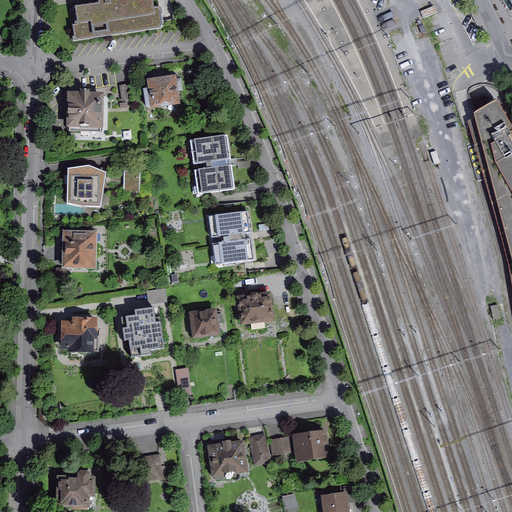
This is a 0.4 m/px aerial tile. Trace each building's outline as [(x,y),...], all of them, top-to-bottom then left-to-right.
[(100,0),(101,3),(79,7),(79,6),(74,7),(70,8),(74,37),(72,37),(73,41),(162,28),(161,24),(163,24),(161,8),(154,9),(152,0),(100,0)] [(174,78),(149,82),(150,89),(144,90),(146,107),(153,106),(153,107),(178,104),(178,100),(183,100),(180,81),(175,81),(174,78)] [(128,85),(121,86),(123,101),(130,100),(128,85)] [(81,96),(70,95),(69,116),(67,117),(67,122),(69,123),(69,131),(81,131),(81,133),(88,133),(88,131),(100,132),(101,96),(89,96),(89,91),(81,91),(81,96)] [(511,138),(506,128),(476,145),(499,224),(510,261),(511,273),(511,138)] [(227,136),(196,140),(197,149),(191,149),(194,165),(206,163),(207,169),(195,171),(197,186),(202,186),(203,194),(235,190),(227,136)] [(101,208),(106,173),(89,166),(68,170),(67,204),(82,207),(101,208)] [(140,171),(124,171),(123,194),(140,194),(140,171)] [(247,212),(216,216),(217,226),(210,227),(212,238),(219,237),(220,243),(212,244),(214,256),(221,255),(222,264),(254,260),(251,239),(245,240),(244,234),(250,233),(247,212)] [(79,235),(66,234),(66,244),(62,244),(62,255),(66,255),(65,265),(93,266),(93,260),(96,260),(96,256),(99,254),(101,251),(99,247),(96,246),(94,246),(94,231),(79,231),(79,235)] [(65,269),(57,269),(57,282),(65,283),(65,269)] [(250,297),(239,298),(241,312),(238,315),(238,319),(242,321),(242,323),(250,322),(251,328),(265,327),(264,320),(272,320),(269,294),(258,296),(258,293),(249,294),(250,297)] [(129,340),(131,357),(151,355),(150,350),(164,349),(160,317),(155,318),(154,308),(135,311),(135,316),(121,318),(124,341),(129,340)] [(221,311),(192,314),(195,336),(197,335),(197,337),(199,338),(204,337),(206,336),(206,334),(220,333),(219,321),(222,320),(221,311)] [(96,320),(70,319),(70,323),(63,323),(63,348),(71,348),(70,356),(78,356),(81,358),(84,359),(87,358),(90,357),(98,357),(98,337),(95,337),(96,320)] [(188,377),(178,379),(181,395),(190,393),(188,377)] [(324,432),(295,436),(298,462),(310,460),(310,458),(327,456),(324,432)] [(264,435),(249,438),(255,464),(270,461),(264,435)] [(288,438),(273,440),(276,454),(290,452),(288,438)] [(223,447),(211,448),(215,480),(227,478),(226,472),(245,470),(241,444),(231,445),(230,441),(223,442),(223,447)] [(161,477),(158,456),(141,459),(144,480),(161,477)] [(69,479),(59,479),(59,504),(72,505),(72,509),(86,509),(86,510),(94,510),(94,505),(95,505),(96,493),(93,493),(93,479),(89,479),(89,474),(86,472),(81,472),(79,474),(69,474),(69,479)] [(349,488),(351,501),(358,499),(355,487),(349,488)] [(347,511),(345,494),(324,497),(325,511),(347,511)]
